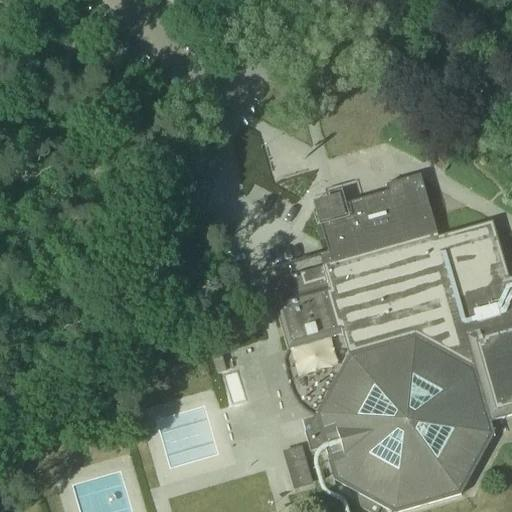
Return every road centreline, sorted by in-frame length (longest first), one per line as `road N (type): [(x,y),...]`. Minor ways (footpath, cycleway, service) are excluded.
road 1 (unclassified): [(83,359),(135,322),(160,291),(243,106)]
road 2 (unclassified): [(113,0),(185,72),(243,106)]
road 3 (unclassified): [(243,106),(271,46),(309,0)]
